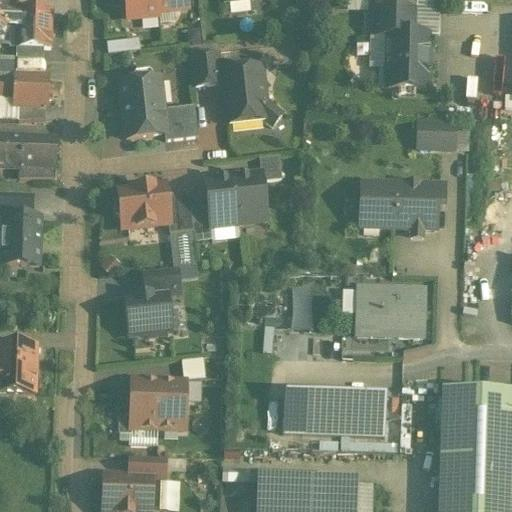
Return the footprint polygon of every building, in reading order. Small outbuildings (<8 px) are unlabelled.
[(124,0),(126,15),(137,13),(138,22),(158,19),(158,16),(157,16),(155,0),(124,0)] [(185,0),(155,0),(157,16),(158,16),(176,14),(175,5),(186,4),(185,0)] [(51,14),(17,13),(16,16),(7,15),(0,15),(0,47),(15,48),(15,51),(17,51),(41,52),(50,52),(51,14)] [(412,15),(375,14),(374,40),(387,40),(387,39),(412,39),(412,15)] [(141,38),(110,43),(112,55),(143,50),(141,38)] [(412,39),(387,39),(387,40),(386,73),(382,73),(379,77),(379,88),(382,91),(386,91),(386,93),(425,95),(427,40),(412,39)] [(41,52),(17,51),(17,62),(41,63),(41,52)] [(218,58),(189,61),(193,91),(220,88),(219,76),(220,76),(218,58)] [(220,76),(219,76),(220,88),(224,125),(229,128),(238,127),(242,123),(258,121),(271,131),(281,118),(264,105),(260,71),(220,76)] [(148,75),(135,77),(133,79),(134,86),(119,87),(125,143),(164,139),(165,138),(162,113),(159,83),(151,84),(150,77),(148,75)] [(49,80),(13,79),(12,83),(0,82),(0,102),(12,103),(12,111),(18,111),(45,112),(48,112),(49,80)] [(194,109),(162,113),(165,138),(164,139),(164,145),(197,141),(194,109)] [(45,112),(18,111),(17,125),(45,124),(45,112)] [(454,130),(417,129),(417,154),(453,155),(454,130)] [(55,141),(22,140),(22,141),(0,139),(0,170),(14,171),(14,159),(20,159),(20,161),(21,161),(21,170),(21,171),(22,172),(22,171),(54,173),(55,141)] [(54,173),(22,171),(22,172),(21,171),(21,170),(19,170),(18,184),(54,183),(54,173)] [(259,178),(232,182),(237,229),(265,225),(259,178)] [(232,182),(204,185),(209,232),(237,229),(232,182)] [(164,189),(117,194),(118,205),(113,209),(115,220),(120,223),(121,233),(167,228),(169,228),(166,202),(164,189)] [(415,189),(407,189),(406,189),(406,190),(362,189),(360,233),(434,235),(434,213),(441,213),(442,191),(417,190),(417,189),(415,189)] [(188,199),(166,202),(169,228),(167,228),(168,238),(192,235),(188,199)] [(40,225),(3,225),(3,275),(40,275),(40,225)] [(176,273),(142,277),(145,300),(165,297),(166,299),(179,297),(176,273)] [(357,294),(356,342),(421,344),(423,296),(357,294)] [(166,299),(165,297),(145,300),(125,302),(129,340),(148,338),(148,342),(164,340),(164,336),(170,335),(166,299)] [(35,350),(0,348),(0,397),(34,398),(35,350)] [(205,362),(196,363),(197,375),(207,374),(205,362)] [(196,363),(178,365),(179,377),(197,375),(196,363)] [(158,385),(131,384),(130,412),(130,432),(156,432),(158,385)] [(185,386),(158,385),(156,432),(183,433),(185,386)] [(270,391),(267,439),(276,440),(279,392),(270,391)] [(511,511),(511,398),(443,396),(438,511),(511,511)] [(342,442),(343,401),(303,400),(303,442),(342,442)] [(385,402),(343,401),(342,442),(384,443),(385,402)] [(130,412),(118,412),(118,438),(130,438),(130,432),(130,412)] [(156,432),(130,432),(130,438),(129,449),(156,449),(156,432)] [(165,462),(129,461),(128,479),(151,480),(151,484),(164,485),(165,462)] [(128,479),(103,478),(101,511),(150,511),(151,484),(151,480),(128,479)] [(375,511),(376,484),(335,482),(333,511),(375,511)]
